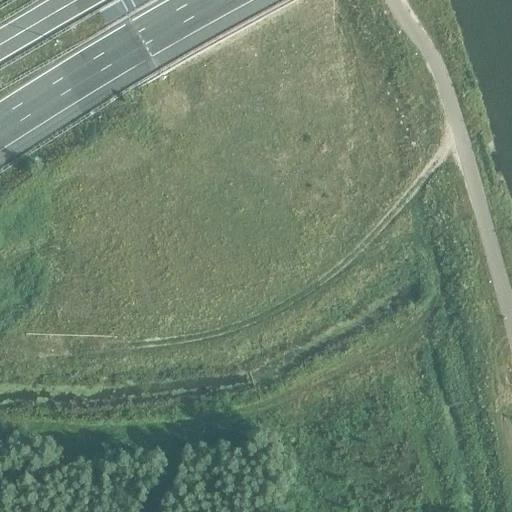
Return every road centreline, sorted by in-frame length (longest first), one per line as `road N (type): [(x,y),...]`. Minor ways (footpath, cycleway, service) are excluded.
road 1 (unclassified): [(511,329),(449,98),(393,0)]
road 2 (motorway): [(0,124),(215,0)]
